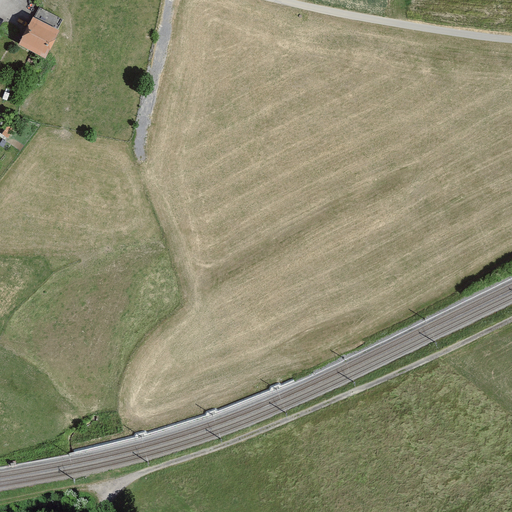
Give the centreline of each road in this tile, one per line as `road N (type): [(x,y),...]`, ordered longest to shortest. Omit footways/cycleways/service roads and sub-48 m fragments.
road 1 (track): [(511,320),(310,412),(104,488),(94,511)]
road 2 (residential): [(511,42),(271,0)]
